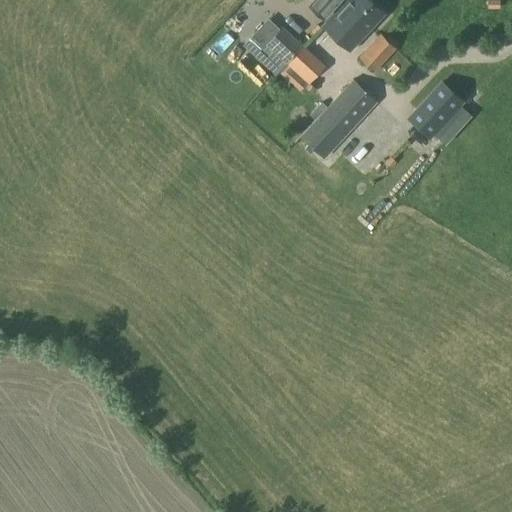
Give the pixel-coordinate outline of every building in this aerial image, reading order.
[(326,22),(345,0),(312,0),(308,5),(326,22)] [(350,50),(383,13),(368,0),(345,0),(326,22),(322,25),(322,26),(350,50)] [(272,43),(289,60),(304,45),(286,28),(272,43)] [(358,58),(375,72),(396,49),(379,34),(358,58)] [(248,76),(258,60),(246,53),(237,69),(248,76)] [(286,77),(310,103),(325,89),(302,62),(286,77)] [(377,101),(352,79),(299,137),(325,159),(377,101)] [(430,140),(465,102),(441,80),(406,118),(430,140)]
